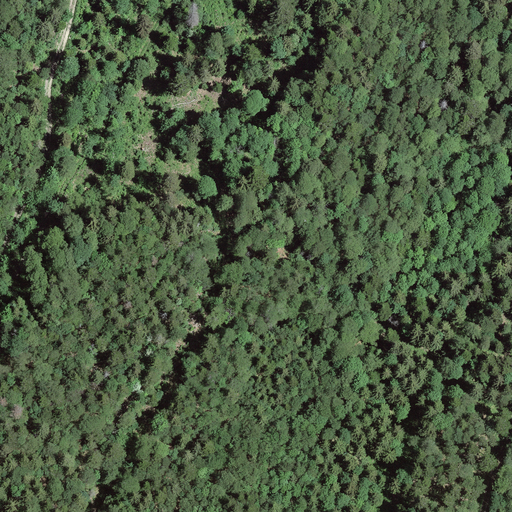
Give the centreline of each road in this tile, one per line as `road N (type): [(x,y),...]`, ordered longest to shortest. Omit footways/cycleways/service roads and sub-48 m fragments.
road 1 (track): [(333,0),(291,86),(222,161),(212,201),(223,243),(208,310),(99,511)]
road 2 (track): [(74,0),(49,83),(41,170),(0,264)]
